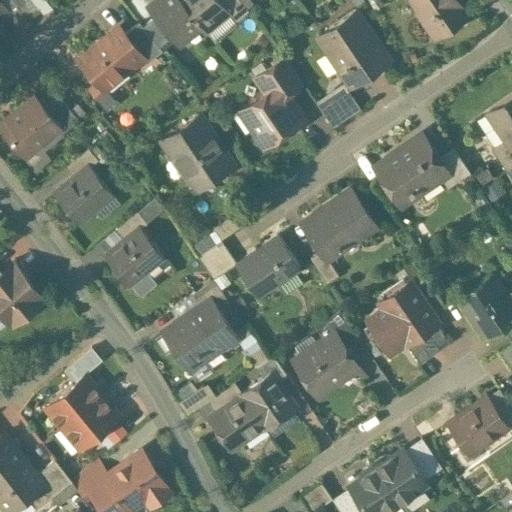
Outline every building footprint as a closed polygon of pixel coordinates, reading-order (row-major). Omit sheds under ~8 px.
[(40,7),(34,0),(12,0),(27,18),(40,7)] [(153,0),(147,5),(154,14),(171,35),(177,42),(200,23),(181,0),(153,0)] [(219,0),(181,0),(200,23),(204,28),(227,10),(227,9),(219,0)] [(240,0),(219,0),(227,9),(227,10),(235,19),(248,9),(240,0)] [(411,0),(417,9),(423,5),(428,12),(436,14),(445,27),(466,13),(457,0),(411,0)] [(355,10),(317,35),(351,84),(388,59),(355,10)] [(171,35),(154,14),(142,24),(159,45),(171,35)] [(142,24),(139,20),(124,32),(143,54),(142,55),(143,56),(146,61),(162,48),(159,45),(142,24)] [(103,42),(100,38),(78,56),(99,82),(108,74),(113,81),(143,56),(142,55),(143,54),(124,32),(121,28),(103,42)] [(302,81),(284,55),(255,75),(266,91),(279,83),(285,92),(302,81)] [(285,92),(279,83),(266,91),(244,107),(257,126),(256,132),(260,139),(266,139),(267,141),(303,117),(285,92)] [(345,87),(318,105),(332,126),(359,107),(345,87)] [(33,93),(12,110),(13,112),(0,122),(0,125),(24,155),(59,126),(60,125),(43,105),(33,93)] [(78,118),(58,93),(43,105),(60,125),(59,126),(63,131),(78,118)] [(511,94),(487,112),(504,139),(510,147),(511,145),(511,94)] [(232,163),(198,113),(161,138),(194,188),(232,163)] [(418,136),(407,143),(406,146),(399,151),(398,155),(399,156),(393,160),(391,157),(387,156),(376,164),(376,167),(391,191),(405,181),(407,185),(407,188),(408,190),(415,191),(439,175),(445,171),(435,156),(422,136),(418,136)] [(511,145),(510,147),(504,139),(490,148),(506,171),(511,166),(511,145)] [(452,145),(435,156),(445,171),(439,175),(447,186),(469,171),(452,145)] [(97,159),(88,147),(66,165),(75,175),(89,164),(90,165),(97,159)] [(75,175),(55,192),(77,220),(111,192),(90,165),(89,164),(75,175)] [(350,187),(301,221),(320,249),(326,258),(327,257),(375,224),(350,187)] [(137,210),(117,226),(125,237),(139,226),(140,227),(146,222),(137,210)] [(237,210),(212,226),(220,238),(220,239),(245,222),(237,210)] [(125,237),(105,253),(128,281),(162,253),(140,227),(139,226),(125,237)] [(236,262),(235,262),(257,295),(300,266),(278,234),(236,262)] [(220,238),(197,254),(213,278),(235,262),(236,262),(220,239),(220,238)] [(326,258),(320,249),(310,256),(327,280),(338,273),(327,257),(326,258)] [(0,272),(0,308),(8,319),(7,320),(8,321),(43,292),(42,291),(40,293),(15,262),(17,261),(16,260),(0,272)] [(424,279),(411,260),(402,266),(410,278),(415,286),(424,279)] [(511,303),(492,274),(457,297),(483,336),(500,325),(511,316),(511,303)] [(410,278),(377,301),(384,311),(371,320),(372,323),(369,325),(389,355),(406,344),(426,330),(423,326),(436,317),(415,286),(410,278)] [(214,279),(192,293),(200,304),(211,296),(211,297),(212,298),(222,291),(214,279)] [(200,304),(162,331),(187,368),(236,334),(212,298),(211,297),(211,296),(200,304)] [(353,330),(339,309),(316,325),(324,339),(334,332),(339,339),(353,330)] [(511,316),(500,325),(511,341),(511,316)] [(426,330),(406,344),(419,363),(449,343),(435,324),(426,330)] [(324,339),(293,359),(316,394),(357,366),(339,339),(334,332),(324,339)] [(511,341),(498,351),(508,366),(511,364),(511,341)] [(273,354),(257,365),(263,375),(270,371),(277,381),(286,374),(273,354)] [(84,372),(74,381),(73,379),(61,389),(62,391),(50,401),(66,422),(62,425),(62,424),(61,425),(62,426),(108,388),(100,379),(95,384),(85,372),(86,372),(85,371),(84,372)] [(263,375),(241,391),(263,423),(265,427),(294,407),(277,381),(270,371),(263,375)] [(241,391),(234,381),(214,394),(223,408),(209,417),(229,447),(263,423),(241,391)] [(108,388),(62,426),(62,427),(63,426),(67,422),(84,443),(96,432),(98,434),(109,424),(108,423),(119,414),(119,415),(120,414),(119,413),(109,402),(115,397),(108,388)] [(486,395),(447,422),(467,452),(507,425),(486,395)] [(0,432),(0,472),(23,455),(3,430),(0,432)] [(421,436),(403,448),(423,478),(430,473),(423,463),(434,456),(421,436)] [(402,447),(375,466),(399,500),(426,482),(423,478),(403,448),(402,447)] [(140,452),(91,486),(108,511),(120,511),(146,495),(150,500),(166,490),(140,452)] [(23,455),(0,472),(0,497),(7,507),(41,482),(42,481),(36,472),(23,455)] [(441,466),(434,456),(423,463),(430,473),(441,466)] [(72,479),(54,457),(36,472),(42,481),(41,482),(51,495),(72,479)] [(375,466),(348,484),(349,485),(366,511),(381,511),(399,500),(375,466)] [(331,497),(321,482),(300,496),(310,511),(318,505),(319,506),(331,498),(331,497)] [(366,511),(349,485),(331,497),(331,498),(341,511),(350,511),(355,509),(356,511),(366,511)] [(511,511),(511,489),(499,499),(508,511),(511,511)]
